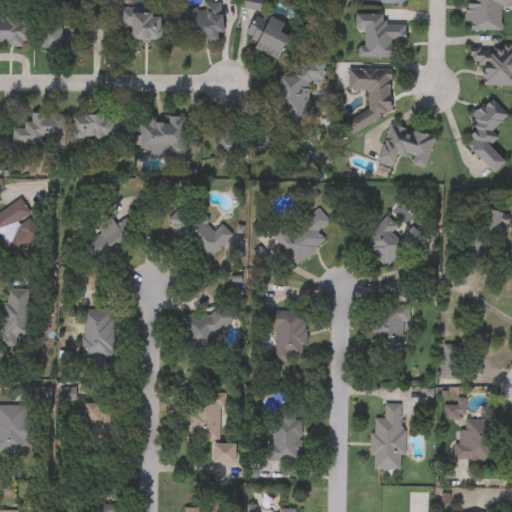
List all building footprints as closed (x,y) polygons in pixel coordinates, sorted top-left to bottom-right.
[(500,32),(466,31),(466,0),(511,0),(511,7),(501,7),(500,32)] [(218,35),(218,42),(187,43),(185,6),(222,4),(223,34),(218,35)] [(160,13),(160,41),(131,42),(131,28),(118,28),(118,14),(160,13)] [(252,50),(256,42),(246,38),(256,14),(284,26),(282,31),(291,35),(280,62),(252,50)] [(405,41),(391,41),(391,59),(357,60),(357,48),(364,47),(364,29),(355,29),(355,15),(384,15),(384,25),(405,25),(405,41)] [(0,19),(32,20),(31,47),(0,47),(0,19)] [(86,50),(41,49),(42,25),(87,26),(86,50)] [(511,87),(483,87),(483,66),(470,66),(469,47),(511,47),(511,87)] [(281,73),(295,76),(299,58),(326,63),(322,83),(311,81),(305,116),(274,110),(281,73)] [(391,70),(391,123),(349,124),(349,117),(368,117),(368,91),(348,91),(348,70),(391,70)] [(493,174),(464,144),(480,128),(471,118),(490,100),(507,117),(491,132),(498,139),(490,147),(505,163),(493,174)] [(12,128),(25,128),(25,116),(65,116),(65,145),(12,145),(12,128)] [(118,116),(118,143),(93,143),(93,139),(73,139),(73,116),(118,116)] [(139,123),(167,123),(167,118),(186,118),(185,154),(138,153),(139,123)] [(424,170),(411,166),(413,160),(397,155),(393,168),(377,163),(389,124),(434,138),(424,170)] [(218,161),(218,133),(240,133),(240,161),(218,161)] [(5,245),(4,243),(0,245),(0,213),(21,200),(30,215),(17,222),(24,233),(5,245)] [(166,222),(185,202),(214,230),(220,224),(231,235),(206,261),(166,222)] [(496,248),(506,217),(478,208),(463,255),(482,261),(487,245),(496,248)] [(288,231),(318,209),(330,226),(317,236),(323,244),(295,264),(272,233),(283,225),(288,231)] [(360,245),(386,216),(398,227),(391,234),(399,240),(411,227),(422,237),(389,272),(360,245)] [(129,246),(98,263),(87,241),(99,234),(94,226),(111,218),(116,228),(119,227),(129,246)] [(27,289),(27,316),(37,316),(37,347),(2,347),(1,290),(27,289)] [(407,305),(407,355),(373,355),(373,305),(407,305)] [(81,357),(81,309),(114,309),(114,357),(81,357)] [(274,329),(268,329),(268,312),(304,311),(305,363),(275,363),(274,329)] [(443,379),(459,379),(459,346),(443,346),(443,379)] [(186,393),(225,394),(224,407),(220,407),(219,442),(184,440),(186,393)] [(87,430),(83,407),(105,404),(109,427),(87,430)] [(402,405),(401,470),(371,469),(372,419),(384,419),(385,404),(402,405)] [(33,422),(33,447),(0,447),(0,406),(26,406),(26,422),(33,422)] [(300,463),(267,462),(268,418),(301,419),(300,463)] [(462,444),(463,420),(491,420),(490,461),(454,460),(454,444),(462,444)] [(212,443),(240,445),(238,470),(210,469),(212,443)]
